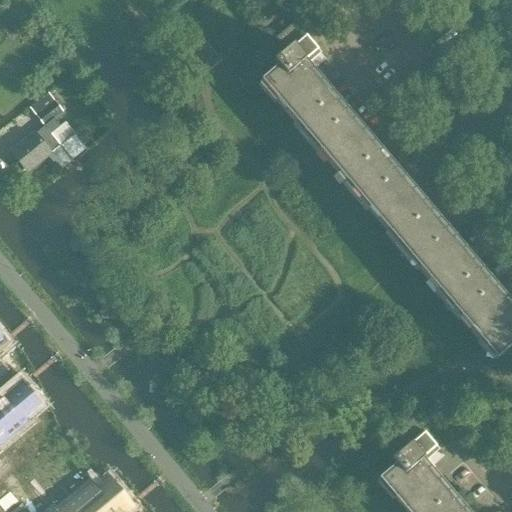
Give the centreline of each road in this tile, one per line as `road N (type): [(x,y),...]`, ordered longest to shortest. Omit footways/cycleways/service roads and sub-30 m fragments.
road 1 (residential): [(511,253),(481,217),(460,210),(397,138),(397,112),(338,44),(391,0)]
road 2 (residential): [(204,511),(0,269)]
